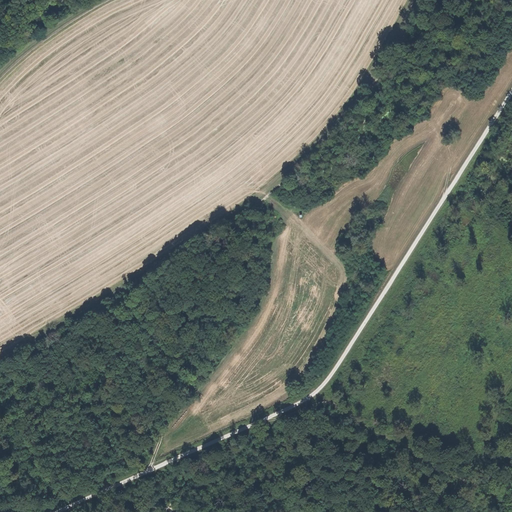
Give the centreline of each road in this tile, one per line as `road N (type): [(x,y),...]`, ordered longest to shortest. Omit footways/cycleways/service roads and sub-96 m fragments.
road 1 (track): [(58,511),(323,386),(511,89)]
road 2 (track): [(511,384),(469,481),(332,403),(263,419)]
road 3 (track): [(150,469),(172,421),(261,307),(283,209),(268,196)]
road 4 (track): [(101,0),(0,73)]
